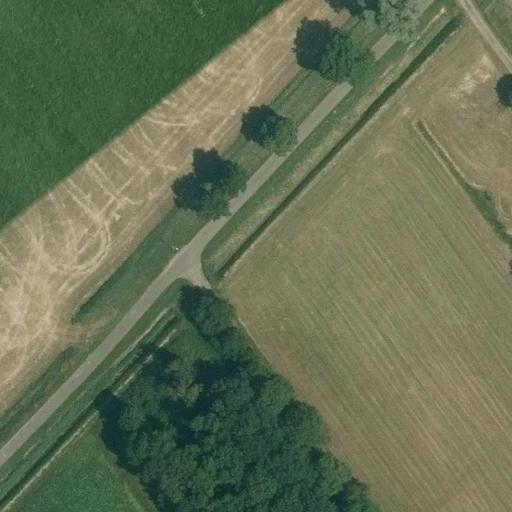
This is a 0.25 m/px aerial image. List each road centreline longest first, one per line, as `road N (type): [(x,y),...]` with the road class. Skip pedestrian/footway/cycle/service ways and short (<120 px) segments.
road 1 (unclassified): [(0,459),(422,0)]
road 2 (track): [(187,256),(361,511)]
